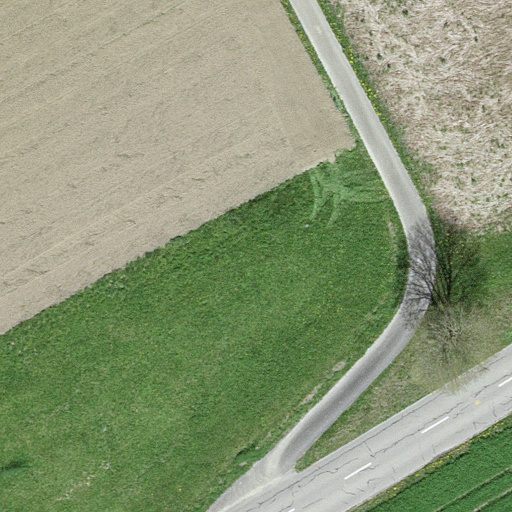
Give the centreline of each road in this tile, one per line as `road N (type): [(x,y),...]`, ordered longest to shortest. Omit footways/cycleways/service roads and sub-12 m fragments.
road 1 (track): [(294,0),(422,248),(263,511)]
road 2 (tertiary): [(289,511),(511,376)]
